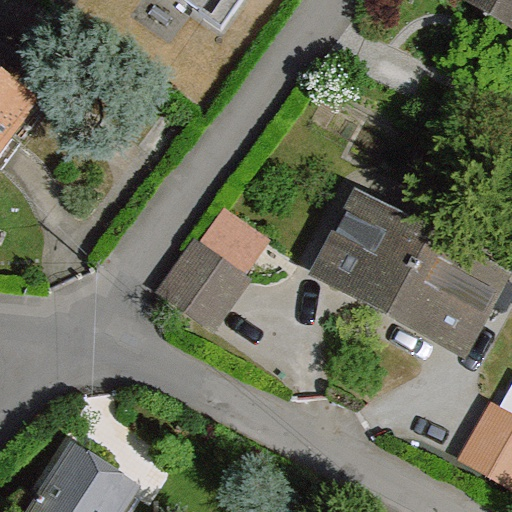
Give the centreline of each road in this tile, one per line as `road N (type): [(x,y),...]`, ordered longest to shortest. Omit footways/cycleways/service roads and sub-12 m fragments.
road 1 (residential): [(330,0),(91,326)]
road 2 (residential): [(449,511),(91,326)]
road 3 (residential): [(91,326),(0,416)]
